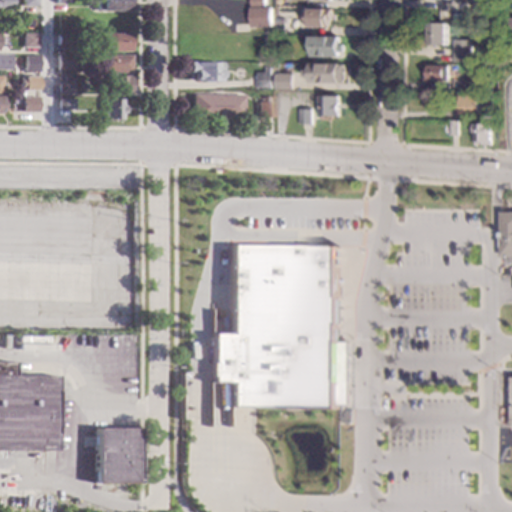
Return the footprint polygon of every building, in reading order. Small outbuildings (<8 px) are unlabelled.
[(20,0),(20,8),(35,8),(35,0),(20,0)] [(130,0),(130,12),(95,12),(95,2),(99,2),(98,0),(130,0)] [(270,27),(249,28),(249,8),(269,7),(270,27)] [(330,27),(305,27),(305,9),(330,9),(330,27)] [(289,33),(274,33),(274,13),(289,13),(289,33)] [(445,45),(428,45),(428,24),(445,24),(445,45)] [(35,48),(20,48),(20,35),(34,35),(35,48)] [(70,46),(55,46),(55,35),(70,35),(70,46)] [(127,52),(104,52),(104,47),(97,47),(97,35),(127,35),(127,52)] [(337,56),(310,56),(310,37),(337,37),(337,56)] [(469,62),(451,62),(451,40),(469,40),(469,62)] [(36,56),(21,56),(21,73),(36,73),(36,56)] [(77,64),(70,64),(70,70),(55,71),(54,56),(77,56),(77,64)] [(128,74),(97,74),(96,57),(128,56),(128,74)] [(217,82),(192,82),(192,73),(187,73),(187,63),(217,63),(217,82)] [(343,82),(308,82),(308,63),(343,64),(343,82)] [(446,81),(423,81),(423,73),(426,73),(426,66),(446,66),(446,81)] [(273,90),(257,90),(258,73),(266,73),(266,69),(273,69),(273,90)] [(292,89),(275,89),(275,74),(292,74),(292,89)] [(34,91),(17,91),(17,76),(35,76),(34,91)] [(129,94),(100,94),(100,85),(105,85),(105,78),(129,78),(129,94)] [(70,94),(55,94),(55,85),(70,85),(70,94)] [(481,101),(476,101),(476,114),(457,114),(457,95),(481,95),(481,101)] [(240,119),(189,119),(189,96),(240,96),(240,119)] [(338,116),(319,116),(319,96),(338,96),(338,116)] [(35,113),(19,113),(19,98),(35,98),(35,113)] [(270,118),(255,118),(255,103),(262,103),(262,98),(270,98),(270,118)] [(71,110),(56,111),(56,100),(71,100),(71,110)] [(119,107),(122,107),(122,114),(118,114),(118,120),(102,120),(102,100),(119,100),(119,107)] [(311,125),(299,125),(299,109),(311,109),(311,125)] [(489,145),(473,145),(473,133),(470,133),(470,124),(489,125),(489,145)] [(511,257),(500,257),(500,212),(511,212),(511,257)] [(223,409),(223,385),(214,385),(205,385),(205,334),(214,334),(224,335),(224,246),(335,246),(335,342),(345,342),(345,404),(334,404),(334,409),(223,409)] [(0,363),(10,363),(10,377),(53,377),(52,451),(0,450),(0,363)] [(133,484),(91,484),(92,429),(133,429),(133,484)]
